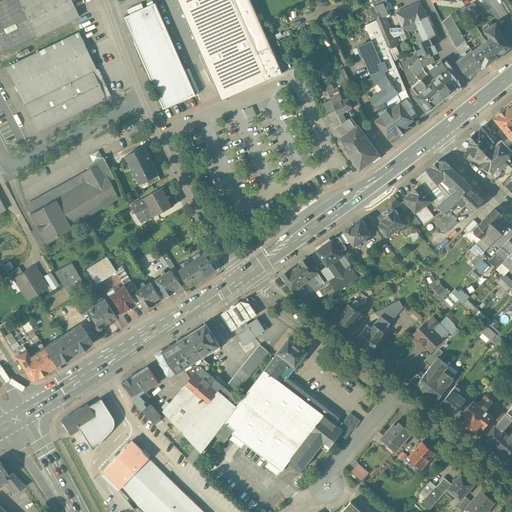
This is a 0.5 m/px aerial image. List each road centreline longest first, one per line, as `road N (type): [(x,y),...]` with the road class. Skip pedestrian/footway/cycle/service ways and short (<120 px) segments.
road 1 (primary): [(18,418),(246,273)]
road 2 (primary): [(246,273),(440,132)]
road 3 (residential): [(143,97),(181,176),(246,273)]
road 4 (residential): [(403,388),(246,273)]
road 5 (residential): [(0,150),(20,157),(46,148),(143,97)]
road 6 (residential): [(511,484),(403,388)]
road 7 (residential): [(403,388),(325,483)]
